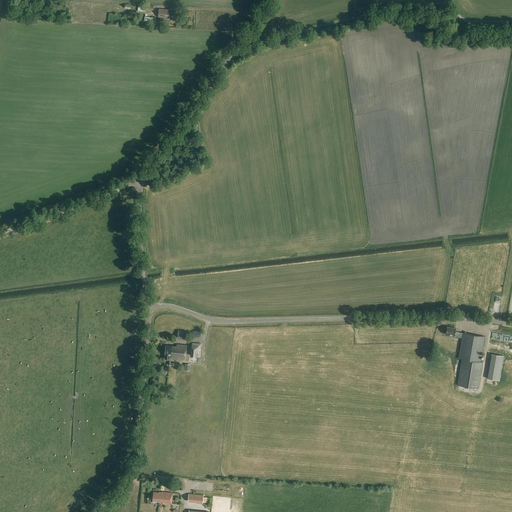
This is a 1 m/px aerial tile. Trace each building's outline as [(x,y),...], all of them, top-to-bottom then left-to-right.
[(158,17),(159,17),(169,18),(169,17),(175,17),(175,13),(175,12),(170,11),(170,9),(158,9),(158,17)] [(446,334),(454,336),(454,337),(462,338),(459,359),(462,359),(457,385),(478,389),(483,362),(480,362),(484,336),(463,333),(456,332),(456,328),(447,327),(446,334)] [(187,339),(187,331),(178,330),(177,338),(187,339)] [(200,357),(201,344),(192,343),(191,356),(200,357)] [(186,359),(187,346),(177,345),(177,347),(166,346),(165,359),(170,360),(170,356),(172,356),(171,357),(186,359)] [(492,354),(487,378),(499,380),(504,356),(492,354)] [(158,503),(161,503),(161,502),(164,502),(164,503),(172,504),(173,493),(162,492),(159,492),(159,493),(153,492),(152,500),(158,500),(158,503)] [(195,503),(203,504),(203,495),(189,494),(188,500),(195,501),(195,503)]
